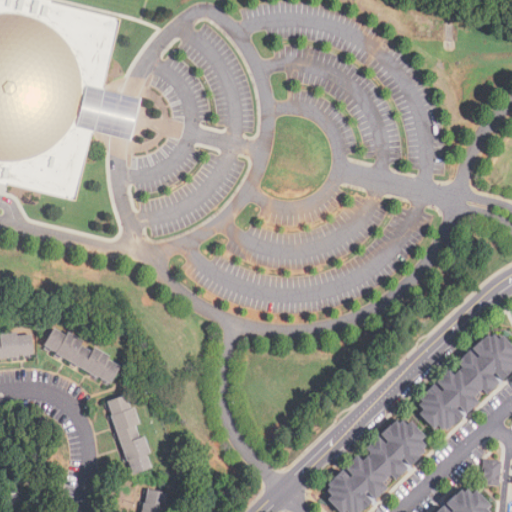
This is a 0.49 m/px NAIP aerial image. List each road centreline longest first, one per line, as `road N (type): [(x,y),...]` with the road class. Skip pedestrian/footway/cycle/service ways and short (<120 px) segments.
road 1 (residential): [(267,511),(511,285)]
road 2 (residential): [(75,511),(88,454),(76,416),(57,397),(8,391)]
